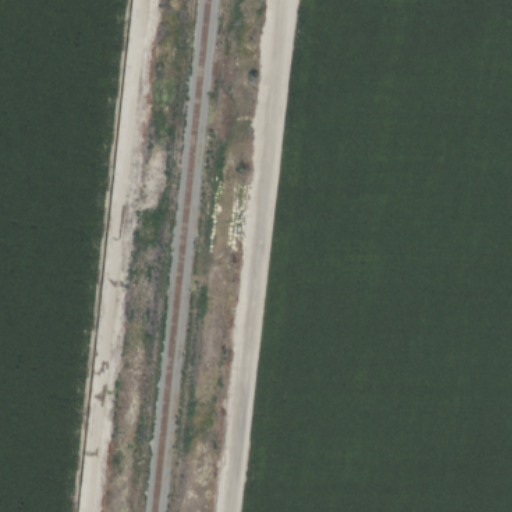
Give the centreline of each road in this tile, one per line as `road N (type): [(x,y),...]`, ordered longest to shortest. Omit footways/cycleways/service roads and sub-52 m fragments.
road 1 (track): [(141,0),(88,511)]
road 2 (residential): [(264,0),(223,511)]
